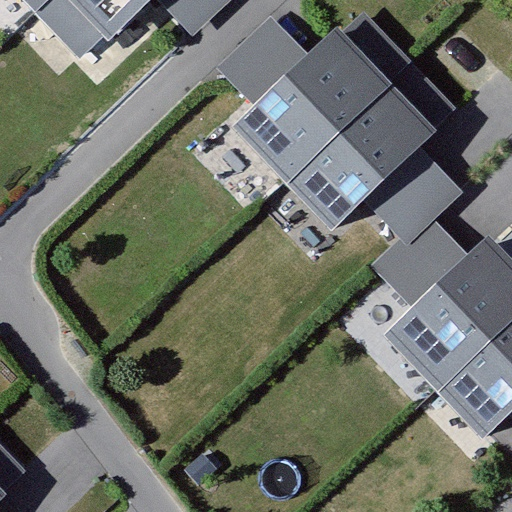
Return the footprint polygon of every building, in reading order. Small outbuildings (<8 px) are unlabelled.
[(50,0),(101,52),(156,0),(50,0)] [(159,0),(192,34),(228,0),(159,0)] [(270,14),(218,61),(253,99),(304,51),(270,14)] [(338,28),(235,126),(291,183),(392,88),(338,28)] [(392,88),(291,183),(332,227),(363,200),(417,148),(434,132),(392,88)] [(417,148),(363,200),(401,239),(406,244),(430,221),(459,192),(417,148)] [(408,306),(462,254),(430,221),(406,244),(401,239),(371,267),(408,306)] [(408,306),(375,333),(428,393),(511,317),(511,262),(486,233),(462,254),(408,306)] [(511,317),(428,393),(477,447),(509,418),(511,415),(511,317)] [(0,486),(0,505),(9,496),(0,486)]
